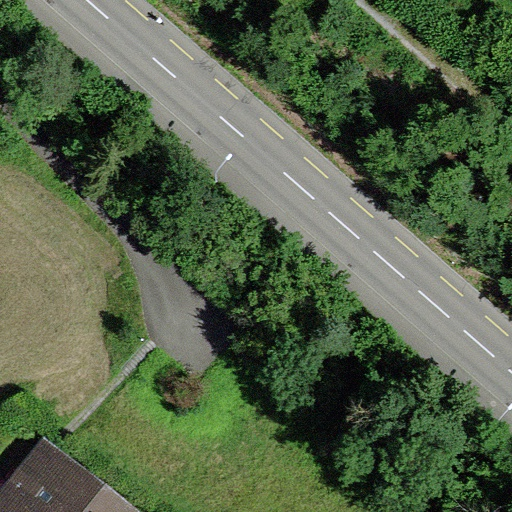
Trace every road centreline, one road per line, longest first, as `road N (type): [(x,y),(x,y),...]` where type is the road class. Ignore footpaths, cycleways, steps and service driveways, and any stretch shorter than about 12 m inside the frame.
road 1 (secondary): [(511,373),(86,0)]
road 2 (track): [(511,83),(412,0)]
